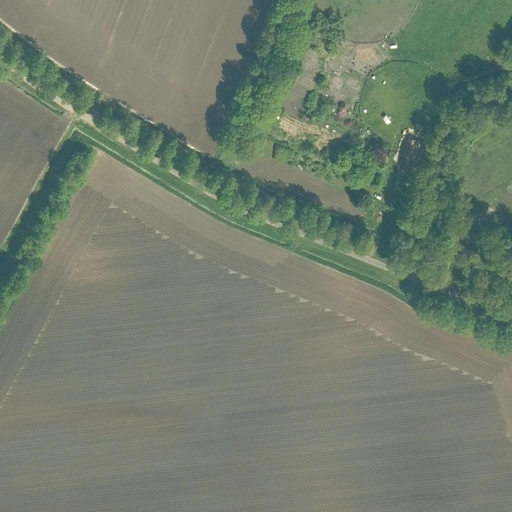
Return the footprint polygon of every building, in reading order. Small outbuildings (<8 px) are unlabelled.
[(331,47),(337,51),(345,41),(339,36),(331,47)] [(308,62),(309,78),(320,78),(319,61),(308,62)] [(308,92),(315,82),(307,76),(300,87),(308,92)] [(299,117),(303,104),(292,101),(289,114),(299,117)] [(391,122),(396,119),(391,112),(386,115),(391,122)] [(419,140),(410,136),(403,154),(412,158),(419,140)]
